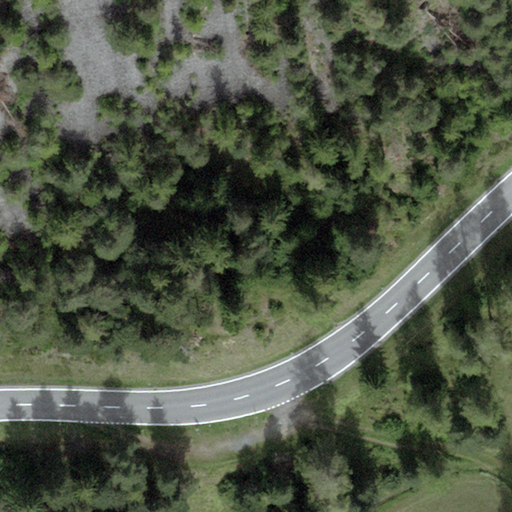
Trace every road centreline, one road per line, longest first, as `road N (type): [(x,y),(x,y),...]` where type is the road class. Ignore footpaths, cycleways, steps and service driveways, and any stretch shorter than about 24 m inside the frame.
road 1 (secondary): [(0,406),(162,408),(262,391),(353,341),(511,193)]
road 2 (track): [(262,391),(345,439),(438,455),(489,473),(511,493)]
